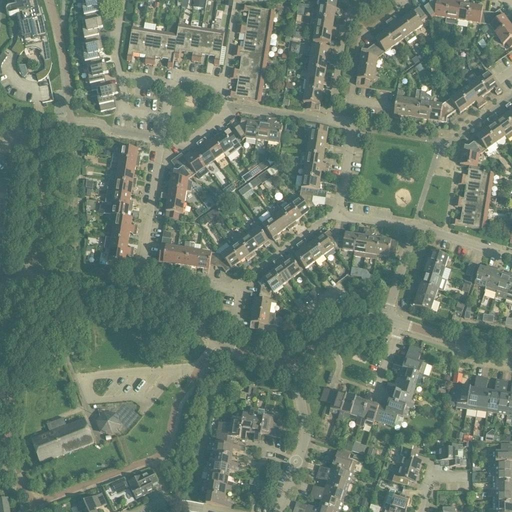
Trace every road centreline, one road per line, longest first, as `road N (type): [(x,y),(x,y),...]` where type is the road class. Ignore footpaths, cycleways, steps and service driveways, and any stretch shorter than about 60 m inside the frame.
road 1 (residential): [(413,227),(340,213),(353,127),(333,119),(347,21),(371,0)]
road 2 (residential): [(281,511),(307,431),(292,362)]
road 3 (residential): [(137,291),(164,139)]
road 4 (residential): [(31,274),(44,170),(22,146)]
road 5 (residential): [(22,146),(28,160),(21,260),(31,274)]
road 6 (residential): [(0,475),(10,474),(11,375),(0,367)]
